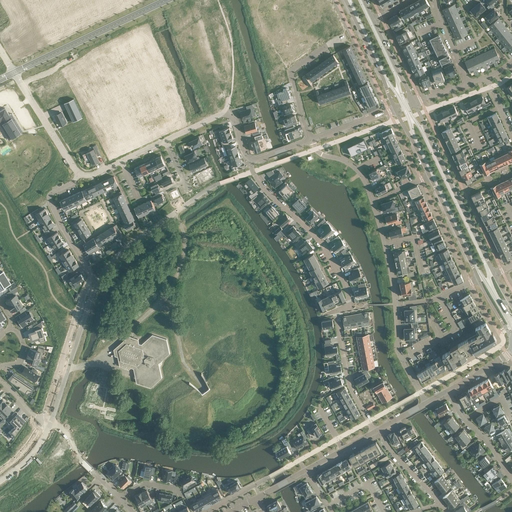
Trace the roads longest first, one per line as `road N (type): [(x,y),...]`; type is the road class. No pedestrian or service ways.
road 1 (unclassified): [(68,369),(111,261),(193,198)]
road 2 (tertiary): [(493,274),(413,101)]
road 3 (residential): [(253,171),(324,246),(351,307)]
road 4 (residential): [(67,61),(193,0)]
road 5 (residential): [(335,310),(347,377),(376,430)]
